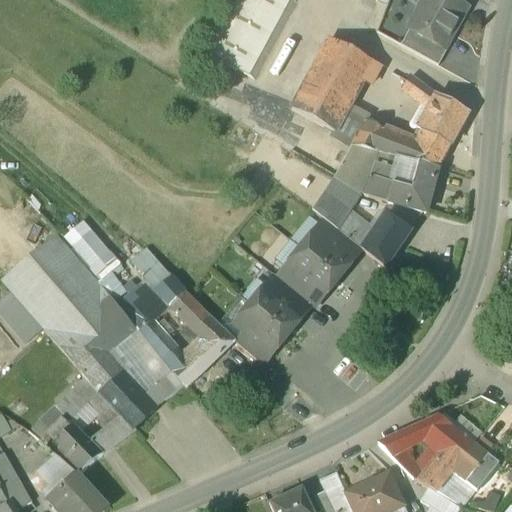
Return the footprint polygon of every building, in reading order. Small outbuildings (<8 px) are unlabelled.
[(291,0),(230,0),(201,54),(254,82),(297,3),(291,0)] [(464,11),(443,0),(425,0),(409,31),(442,50),(443,48),(464,11)] [(442,50),(409,31),(400,48),(438,69),(448,51),(443,48),(442,50)] [(371,65),(329,43),(292,113),(334,135),(349,108),(371,65)] [(434,99),(410,80),(401,92),(427,111),(434,99)] [(467,116),(434,99),(427,111),(417,131),(422,133),(450,148),(467,116)] [(368,117),(349,108),(332,140),(351,149),(364,124),(368,117)] [(383,136),(364,124),(351,149),(376,155),(399,160),(398,160),(398,162),(410,164),(418,149),(414,147),(383,136)] [(450,148),(422,133),(414,147),(418,149),(443,162),(450,148)] [(376,155),(351,149),(332,182),(358,198),(359,197),(368,180),(372,168),(376,155)] [(443,162),(418,149),(410,164),(415,166),(415,165),(417,166),(419,167),(419,166),(438,171),(443,162)] [(398,160),(376,155),(372,168),(368,180),(392,187),(396,173),(395,173),(398,162),(398,160)] [(410,164),(398,162),(395,173),(396,173),(392,187),(412,193),(416,176),(417,166),(415,165),(415,166),(410,164)] [(412,193),(392,187),(385,204),(406,210),(425,215),(438,171),(419,166),(419,167),(417,166),(416,176),(412,193)] [(392,187),(368,180),(359,197),(385,204),(392,187)] [(332,182),(312,213),(324,223),(336,232),(345,219),(358,198),(332,182)] [(370,239),(345,219),(336,232),(360,251),(361,252),(370,239)] [(370,239),(361,252),(384,270),(409,233),(393,222),(391,225),(383,220),(370,239)] [(336,232),(324,223),(317,232),(352,261),(360,251),(336,232)] [(352,261),(317,232),(300,252),(337,282),(353,262),(352,261)] [(99,289),(57,240),(3,282),(45,332),(43,333),(63,354),(117,310),(115,307),(100,288),(99,289)] [(337,282),(300,252),(284,272),(320,300),(321,301),(337,282)] [(162,271),(115,307),(117,310),(126,321),(127,320),(140,335),(171,309),(158,294),(173,283),(162,271)] [(320,300),(284,272),(277,281),(309,307),(312,310),(320,300)] [(277,281),(274,279),(266,288),(301,317),(309,307),(277,281)] [(212,324),(173,283),(158,294),(171,309),(198,337),(212,324)] [(301,317),(266,288),(250,308),(286,338),(303,318),(301,317)] [(286,338),(250,308),(234,328),(242,335),(269,357),(270,358),(286,338)] [(117,310),(63,354),(88,384),(92,381),(102,393),(121,376),(103,356),(134,332),(126,321),(117,310)] [(232,345),(212,324),(198,337),(203,343),(207,347),(200,353),(187,366),(197,377),(232,345)] [(187,366),(166,340),(170,338),(167,334),(163,337),(160,333),(146,344),(156,355),(168,371),(182,389),(184,391),(197,377),(187,366)] [(269,357),(242,335),(235,344),(261,366),(269,357)] [(203,343),(196,349),(200,353),(207,347),(203,343)] [(156,355),(147,363),(159,378),(168,371),(156,355)] [(159,378),(153,384),(153,391),(143,400),(154,412),(182,389),(168,371),(159,378)] [(143,400),(121,376),(102,393),(100,395),(133,430),(154,412),(143,400)] [(133,430),(100,395),(95,391),(84,400),(83,401),(84,402),(109,430),(90,445),(102,457),(134,432),(133,430)] [(81,397),(71,406),(75,410),(84,402),(83,401),(84,400),(81,397)] [(63,418),(53,409),(40,423),(50,433),(63,418)] [(0,440),(11,433),(2,419),(0,417),(0,440)] [(50,433),(47,436),(55,444),(69,430),(65,426),(68,423),(63,418),(50,433)] [(473,447),(451,429),(451,428),(439,418),(411,431),(420,438),(441,455),(457,468),(458,467),(457,467),(473,447)] [(50,433),(40,423),(31,432),(41,441),(47,436),(50,433)] [(86,447),(69,430),(55,444),(61,449),(58,452),(81,475),(102,457),(90,445),(90,444),(86,447)] [(411,431),(398,437),(408,448),(420,438),(411,431)] [(398,437),(378,447),(392,461),(402,453),(408,448),(398,437)] [(492,448),(481,439),(474,448),(485,457),(492,448)] [(473,447),(457,467),(458,467),(457,468),(451,475),(465,486),(463,488),(470,494),(472,491),(477,495),(498,468),(485,457),(474,448),(473,447)] [(424,478),(402,453),(392,461),(413,483),(418,485),(424,478)] [(424,478),(418,485),(427,491),(435,495),(451,475),(457,468),(441,455),(424,478)] [(4,456),(0,458),(0,483),(16,511),(18,511),(31,505),(4,456)] [(336,475),(319,483),(333,511),(349,511),(352,511),(346,497),(336,475)] [(465,486),(451,475),(435,495),(450,504),(460,510),(470,494),(463,488),(465,486)] [(78,477),(65,489),(64,487),(46,503),(55,511),(103,511),(107,508),(78,477)] [(388,477),(346,497),(352,511),(353,511),(393,511),(402,508),(388,477)] [(435,495),(427,491),(421,502),(430,507),(426,511),(444,511),(450,504),(435,495)] [(301,492),(269,506),(271,511),(318,511),(313,499),(306,502),(301,492)] [(478,495),(473,511),(495,511),(499,501),(478,495)]
